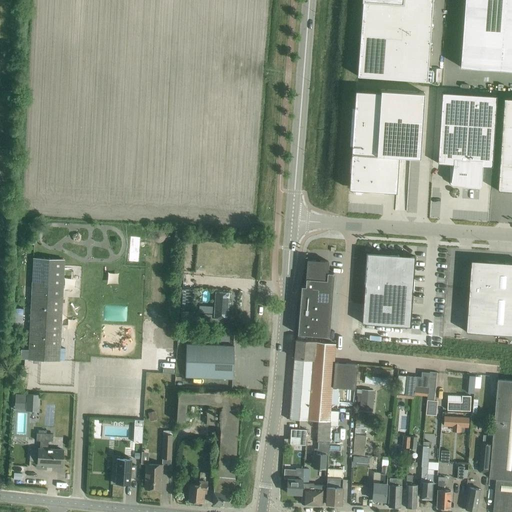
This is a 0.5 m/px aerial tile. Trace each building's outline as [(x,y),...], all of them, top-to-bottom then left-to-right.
[(362,0),(357,76),(427,81),(432,0),(362,0)] [(511,0),(464,0),(460,66),(511,70),(511,0)] [(354,114),(350,176),(351,176),(351,188),(366,189),(366,190),(396,192),(399,156),(420,157),(424,92),(381,90),(380,92),(355,90),(354,114)] [(442,92),(437,163),(449,164),(451,185),(481,184),(482,173),(482,166),(492,167),(497,96),(442,92)] [(511,98),(504,98),(497,190),(511,191),(511,98)] [(365,282),(362,323),(410,326),(415,256),(398,255),(398,256),(367,254),(366,283),(365,282)] [(64,260),(33,258),(29,350),(21,349),(20,359),(60,361),(64,260)] [(301,286),(297,334),(329,336),(334,273),(328,272),(328,261),(320,260),(320,263),(316,262),(316,260),(307,259),(305,286),(301,286)] [(511,262),(471,260),(466,332),(511,334),(511,262)] [(207,289),(208,277),(188,274),(187,279),(195,280),(194,287),(207,289)] [(221,291),(219,317),(234,318),(236,292),(221,291)] [(181,311),(181,321),(193,322),(193,317),(193,312),(181,311)] [(289,418),(289,419),(290,419),(299,419),(308,420),(311,381),(312,361),(313,361),(309,420),(319,421),(330,421),(331,411),(334,363),(335,362),(337,343),(303,340),(294,339),(293,339),(293,340),(296,340),(295,356),(294,357),(292,356),(292,357),(292,358),(294,358),(293,371),(293,379),(292,388),(289,418)] [(186,344),(185,377),(233,379),(233,373),(233,367),(234,367),(234,358),(233,358),(234,352),(234,346),(186,344)] [(336,362),(334,387),(356,389),(357,364),(336,362)] [(388,374),(389,369),(364,365),(364,371),(388,374)] [(427,396),(427,400),(434,401),(437,372),(430,371),(430,372),(430,374),(427,396)] [(417,376),(416,395),(427,396),(430,374),(430,372),(422,372),(421,377),(417,376)] [(407,376),(405,395),(414,396),(414,395),(416,395),(417,376),(407,375),(407,376)] [(489,473),(488,477),(496,478),(492,511),(493,511),(493,510),(511,511),(511,379),(498,379),(497,379),(491,443),(489,473)] [(214,475),(212,504),(232,505),(240,393),(178,389),(176,421),(185,422),(186,402),(222,405),(218,468),(211,468),(210,475),(214,475)] [(357,395),(358,395),(357,401),(361,402),(360,410),(373,411),(375,390),(362,389),(357,389),(357,395)] [(40,395),(16,394),(15,402),(25,403),(25,410),(39,411),(40,395)] [(448,401),(448,410),(470,411),(471,396),(462,395),(461,401),(448,401)] [(330,421),(330,425),(331,425),(338,426),(339,411),(331,411),(330,421)] [(410,411),(400,411),(400,433),(410,433),(410,411)] [(443,412),(441,425),(450,426),(450,430),(460,431),(461,426),(466,427),(468,417),(443,412)] [(354,438),(353,454),(364,455),(366,435),(368,420),(358,419),(356,419),(354,438)] [(319,421),(318,441),(330,442),(331,425),(330,425),(330,421),(319,421)] [(286,439),(286,443),(290,444),(306,445),(306,430),(300,429),(291,429),(291,440),(286,439)] [(37,433),(36,440),(40,441),(40,449),(39,449),(39,453),(38,463),(52,464),(52,466),(62,467),(63,457),(63,450),(48,449),(48,441),(52,441),(52,433),(46,433),(46,430),(39,430),(39,433),(37,433)] [(162,458),(163,458),(171,459),(171,452),(172,435),(163,435),(162,458)] [(417,437),(409,436),(408,448),(416,449),(417,437)] [(420,487),(420,497),(432,498),(432,488),(433,481),(433,473),(427,473),(428,468),(429,446),(429,441),(423,441),(423,446),(421,466),(420,487)] [(314,453),(313,453),(313,468),(325,469),(326,454),(329,454),(329,442),(319,442),(319,449),(318,449),(317,449),(314,449),(314,453)] [(481,442),(479,472),(489,473),(491,443),(481,442)] [(441,450),(440,462),(448,463),(449,451),(441,450)] [(132,457),(117,456),(116,472),(114,472),(113,482),(130,483),(131,476),(136,477),(137,464),(131,464),(132,457)] [(382,473),(381,473),(374,472),(372,499),(385,500),(386,483),(387,473),(388,457),(382,456),(381,466),(382,466),(382,473)] [(146,464),(145,489),(161,489),(162,464),(146,464)] [(287,493),(302,494),(303,468),(296,467),(295,479),(288,478),(287,493)] [(327,468),(327,477),(326,504),(341,505),(341,495),(343,469),(327,468)] [(189,500),(202,501),(203,491),(206,491),(208,472),(200,472),(199,484),(190,484),(189,500)] [(412,475),(406,474),(406,476),(405,507),(416,507),(417,484),(412,484),(412,475)] [(308,477),(303,477),(302,494),(301,503),(323,505),(324,485),(314,485),(314,483),(308,483),(308,477)] [(389,478),(389,484),(388,507),(400,507),(401,478),(389,478)] [(481,489),(469,486),(465,509),(477,511),(481,489)] [(437,497),(436,507),(449,507),(450,497),(450,490),(444,490),(437,489),(437,497)]
